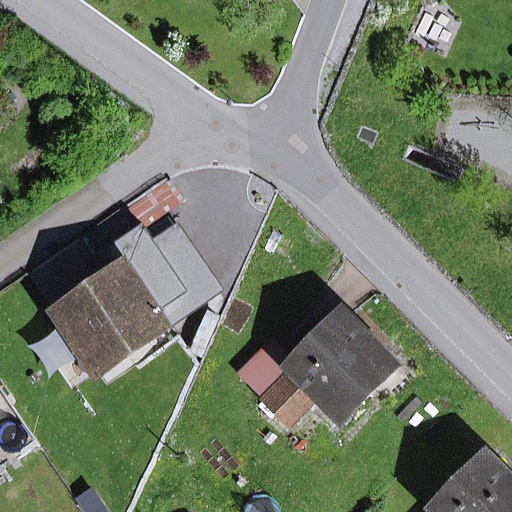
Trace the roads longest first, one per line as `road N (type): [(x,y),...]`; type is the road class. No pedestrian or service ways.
road 1 (residential): [(511,377),(282,148)]
road 2 (residential): [(218,124),(0,274)]
road 3 (residential): [(218,124),(44,0)]
road 4 (residential): [(336,0),(282,148)]
